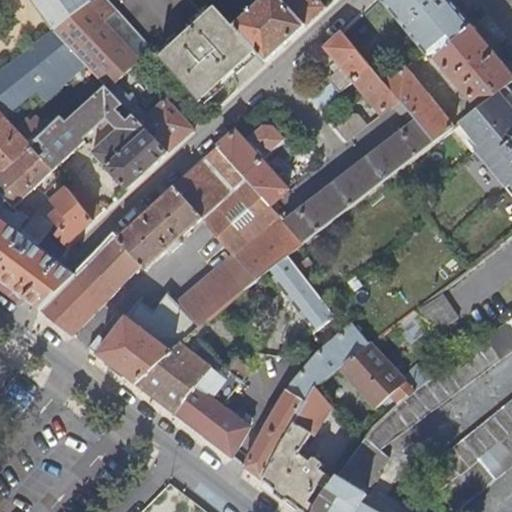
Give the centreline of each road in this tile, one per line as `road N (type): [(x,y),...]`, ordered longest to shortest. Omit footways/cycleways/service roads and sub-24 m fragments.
road 1 (residential): [(270,78),(65,269),(19,331)]
road 2 (tertiary): [(19,331),(177,456)]
